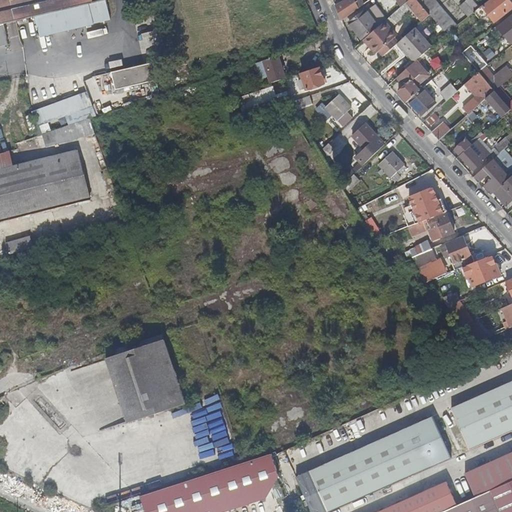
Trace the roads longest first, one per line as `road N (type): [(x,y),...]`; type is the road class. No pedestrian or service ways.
road 1 (residential): [(511,234),(355,66),(325,0)]
road 2 (unknown): [(306,461),(511,365)]
road 3 (unknown): [(348,511),(511,441)]
